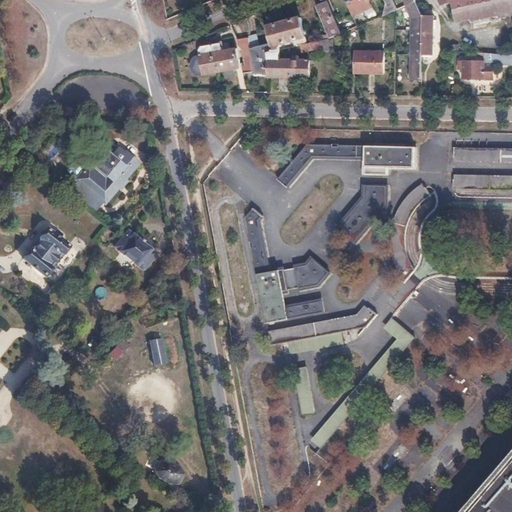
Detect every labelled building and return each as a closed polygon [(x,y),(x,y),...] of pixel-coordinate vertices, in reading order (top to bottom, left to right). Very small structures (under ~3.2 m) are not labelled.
[(345,0),(352,15),(368,8),(370,12),(373,11),(370,0),(345,0)] [(384,7),(382,15),(395,10),(391,0),(388,0),(385,2),(387,6),(384,7)] [(416,0),(406,5),(411,19),(410,78),(421,78),(422,54),(423,17),(416,0)] [(450,0),(454,9),(495,0),(450,0)] [(511,0),(495,0),(454,9),(457,20),(471,17),(473,23),(500,17),(501,20),(511,17),(511,0)] [(326,2),(316,6),(330,38),(332,37),(340,33),(337,27),(326,2)] [(368,8),(352,15),(353,19),(370,12),(368,8)] [(423,17),(422,54),(433,54),(434,16),(423,17)] [(272,42),(250,46),(254,72),(254,74),(268,74),(268,52),(280,49),(279,44),(296,40),(297,45),(301,44),(307,43),(301,17),(268,26),(272,42)] [(354,20),(337,27),(340,33),(348,30),(356,26),(354,20)] [(248,37),(237,39),(239,48),(241,48),(243,49),(245,65),(244,67),(243,67),(244,74),(254,72),(250,46),(248,37)] [(307,43),(301,44),(303,52),(322,48),(322,51),(335,48),(332,37),(330,38),(307,43)] [(192,60),(191,64),(191,67),(193,70),(195,73),(198,74),(201,74),(204,73),(204,75),(240,68),(237,48),(223,50),(221,42),(203,45),(200,50),(200,55),(197,55),(194,58),(192,60)] [(268,74),(268,76),(311,76),(311,59),(300,59),(300,56),(292,56),(292,59),(280,59),(280,49),(268,52),(268,74)] [(356,50),(356,71),(384,71),(384,51),(356,50)] [(511,52),(493,52),(493,63),(493,64),(511,64),(511,52)] [(459,60),(459,68),(464,68),(463,78),(484,78),(484,79),(493,80),(493,64),(493,63),(484,62),(484,61),(464,60),(459,60)] [(280,176),(278,179),(287,186),(289,183),(313,155),(366,156),(366,173),(388,173),(388,166),(416,166),(416,146),(307,144),(280,176)] [(511,148),(455,147),(455,157),(511,157),(511,148)] [(88,164),(75,180),(76,181),(102,202),(104,204),(138,163),(125,152),(123,153),(118,149),(98,172),(88,164)] [(511,179),(454,179),(454,189),(511,189),(511,179)] [(76,181),(69,190),(95,211),(102,202),(76,181)] [(341,225),(338,229),(355,243),(358,239),(387,205),(387,185),(366,184),(366,196),(341,225)] [(396,230),(395,239),(395,248),(396,257),(398,263),(401,269),(410,264),(409,261),(407,255),(406,249),(405,242),(406,235),(407,227),(411,220),(415,212),(421,205),(427,199),(432,197),(427,188),(418,193),(412,199),(404,209),(401,215),(398,221),(396,230)] [(253,208),(247,215),(267,321),(324,310),(322,300),(287,306),(284,290),(288,289),(284,269),(268,271),(258,219),(262,215),(253,208)] [(30,249),(22,259),(54,285),(78,255),(46,229),(39,238),(40,238),(31,250),(30,249)] [(127,231),(114,248),(143,271),(147,270),(157,257),(156,254),(151,250),(155,246),(138,232),(134,237),(127,231)] [(308,264),(295,267),(299,287),(320,283),(329,272),(313,258),(308,264)] [(398,272),(395,275),(404,282),(406,279),(413,270),(410,264),(401,269),(398,272)] [(95,289),(97,298),(106,296),(104,287),(95,289)] [(359,318),(269,335),(271,344),(366,327),(377,314),(368,307),(359,318)] [(480,331),(504,354),(511,345),(511,334),(493,317),(480,331)] [(400,336),(381,359),(389,366),(408,343),(400,336)] [(161,338),(150,340),(154,364),(166,362),(161,338)] [(121,339),(110,355),(118,361),(130,345),(121,339)] [(297,376),(304,415),(317,412),(309,374),(297,376)] [(402,389),(382,412),(390,419),(410,396),(402,389)] [(322,449),(357,407),(348,400),(313,441),(322,449)] [(402,443),(383,465),(391,472),(410,449),(402,443)] [(142,450),(136,459),(140,466),(151,472),(159,471),(163,463),(160,457),(149,451),(142,450)] [(511,511),(511,464),(472,511),(511,511)]
